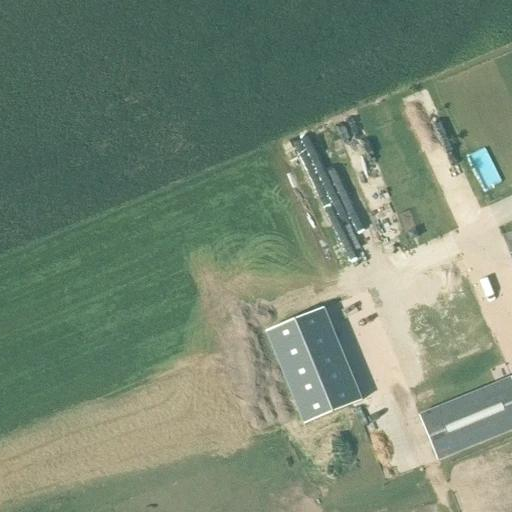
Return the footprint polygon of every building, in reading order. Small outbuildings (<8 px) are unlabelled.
[(443,108),(411,119),(416,134),(399,140),(404,152),(409,150),(417,172),(461,156),(443,108)] [(433,168),(438,184),(454,179),(449,163),(433,168)] [(415,231),(408,234),(411,241),(418,238),(415,231)] [(511,262),(511,233),(502,238),(511,262)] [(489,275),(439,285),(451,341),(478,336),(474,316),(496,311),(489,275)] [(324,309),(269,332),(306,424),(362,402),(324,309)] [(409,366),(445,349),(432,323),(397,340),(409,366)] [(411,375),(421,403),(454,391),(445,363),(411,375)] [(511,379),(419,417),(438,461),(511,430),(511,379)]
